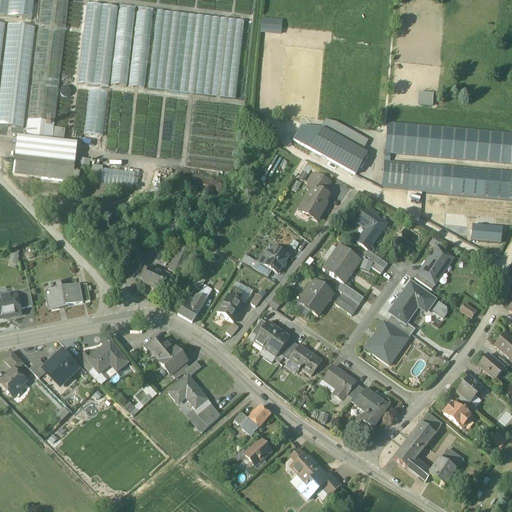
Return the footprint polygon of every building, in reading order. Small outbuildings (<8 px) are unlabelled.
[(0,0),(0,15),(33,19),(34,0),(0,0)] [(41,0),(25,139),(53,142),(69,0),(41,0)] [(86,5),(78,83),(109,87),(110,84),(146,88),(153,12),(86,5)] [(236,99),(244,21),(157,12),(149,90),(236,99)] [(261,34),(282,35),(282,20),(261,19),(261,34)] [(35,28),(8,25),(0,92),(0,126),(23,129),(35,28)] [(90,90),(84,134),(102,137),(107,93),(90,90)] [(418,106),(433,106),(434,94),(419,94),(418,106)] [(382,189),(511,199),(511,172),(390,162),(391,154),(511,164),(511,135),(387,124),(382,189)] [(345,134),(334,128),(323,126),(322,130),(323,130),(341,141),(345,134)] [(322,130),(301,127),(293,141),(311,151),(322,130)] [(64,131),(55,130),(53,142),(63,143),(64,131)] [(341,141),(323,130),(322,130),(311,151),(355,176),(367,155),(362,152),(344,142),(341,141)] [(365,145),(348,136),(344,142),(362,152),(365,145)] [(25,139),(17,138),(16,149),(14,159),(74,166),(76,155),(77,145),(63,143),(53,142),(25,139)] [(74,166),(14,159),(12,177),(78,184),(79,175),(73,174),(74,166)] [(100,186),(133,188),(134,172),(142,173),(142,167),(124,166),(124,170),(92,168),(92,180),(100,180),(100,186)] [(329,184),(316,177),(310,187),(313,189),(323,195),(329,184)] [(111,188),(86,185),(85,199),(109,202),(111,188)] [(323,195),(313,189),(301,211),(309,216),(310,218),(317,222),(324,210),(321,209),(328,197),(323,195)] [(386,226),(365,211),(357,222),(368,229),(356,245),(367,252),(386,226)] [(501,231),(472,228),(471,241),(500,244),(501,231)] [(195,247),(183,241),(179,249),(191,255),(195,247)] [(361,262),(339,247),(322,272),(343,287),(344,286),(361,262)] [(437,248),(417,275),(427,282),(435,287),(433,285),(447,265),(449,267),(454,260),(437,248)] [(191,255),(179,249),(168,272),(181,278),(182,278),(181,277),(191,255)] [(12,250),(10,263),(16,264),(19,251),(12,250)] [(262,257),(256,265),(271,274),(277,278),(288,260),(273,250),(267,260),(262,257)] [(377,259),(369,254),(368,256),(366,254),(364,257),(374,264),(377,259)] [(251,268),(255,261),(245,256),(241,263),(251,268)] [(387,266),(377,259),(374,264),(375,265),(384,271),(387,266)] [(252,271),(267,281),(271,274),(256,265),(252,271)] [(384,271),(375,265),(371,270),(380,276),(384,271)] [(162,275),(148,269),(147,271),(144,269),(139,280),(142,282),(141,284),(162,293),(170,276),(163,272),(162,275)] [(427,282),(417,275),(414,280),(424,287),(427,282)] [(200,280),(195,288),(200,290),(205,282),(200,280)] [(224,285),(219,282),(214,290),(219,293),(224,285)] [(435,287),(427,282),(424,287),(431,292),(435,287)] [(78,287),(61,290),(60,283),(51,285),(53,297),(46,298),(47,307),(50,306),(51,311),(82,305),(82,304),(79,287),(78,287)] [(314,283),(298,305),(310,313),(317,319),(333,297),(314,283)] [(237,285),(229,297),(238,303),(246,290),(237,285)] [(434,302),(411,285),(390,315),(392,316),(403,324),(404,323),(417,304),(427,312),(434,302)] [(86,286),(79,287),(82,304),(90,303),(86,286)] [(363,300),(344,286),(343,287),(339,293),(342,295),(358,307),(363,300)] [(211,293),(204,289),(198,298),(205,302),(211,293)] [(29,290),(15,293),(15,296),(16,296),(19,311),(33,308),(29,290)] [(260,299),(246,290),(238,303),(244,307),(251,311),(260,299)] [(358,307),(342,295),(338,301),(355,313),(358,307)] [(15,296),(0,299),(0,319),(11,318),(20,317),(19,311),(16,296),(15,296)] [(229,297),(228,297),(217,315),(232,325),(244,307),(238,303),(229,297)] [(196,302),(192,311),(197,315),(205,302),(198,298),(196,302)] [(355,313),(338,301),(338,300),(334,306),(351,318),(355,313)] [(192,304),(188,301),(184,307),(192,311),(196,302),(194,301),(192,304)] [(298,305),(294,311),(306,319),(310,313),(298,305)] [(476,313),(464,305),(459,312),(471,320),(476,313)] [(184,307),(178,316),(192,324),(197,315),(184,307)] [(403,324),(392,316),(389,321),(410,336),(414,330),(404,323),(403,324)] [(266,325),(261,321),(252,334),(257,338),(266,325)] [(410,336),(389,321),(385,326),(407,342),(411,337),(410,336)] [(226,334),(231,337),(238,328),(233,324),(226,334)] [(385,326),(383,324),(365,350),(389,368),(407,342),(385,326)] [(257,338),(253,344),(264,352),(278,332),(267,325),(257,338)] [(278,332),(264,352),(275,360),(278,355),(289,341),(289,340),(278,332)] [(511,341),(505,336),(495,348),(511,362),(511,341)] [(172,352),(162,340),(149,350),(159,363),(172,352)] [(289,341),(278,355),(283,359),(293,344),(289,341)] [(89,360),(87,362),(94,370),(99,375),(111,365),(118,373),(128,365),(110,343),(89,360)] [(293,344),(283,359),(288,362),(299,348),(293,344)] [(322,363),(299,347),(299,348),(288,362),(311,378),(322,363)] [(159,363),(158,363),(170,377),(171,376),(185,365),(187,363),(175,350),(172,352),(159,363)] [(24,366),(11,353),(2,361),(12,371),(13,371),(15,373),(24,366)] [(46,369),(44,370),(47,373),(60,387),(77,371),(61,354),(46,369)] [(89,360),(84,354),(76,361),(89,374),(94,370),(87,362),(89,360)] [(495,364),(487,357),(478,368),(495,382),(503,372),(504,371),(495,364)] [(509,368),(498,359),(495,364),(504,371),(503,372),(505,373),(509,368)] [(39,362),(29,371),(38,381),(47,373),(44,370),(46,369),(39,362)] [(189,369),(182,375),(186,380),(188,379),(189,380),(201,370),(196,364),(189,369)] [(185,365),(171,376),(175,381),(182,375),(189,369),(185,365)] [(356,385),(333,368),(324,381),(338,391),(334,397),(341,403),(346,397),(347,397),(355,385),(356,385)] [(12,371),(0,382),(0,386),(5,391),(5,394),(7,396),(10,396),(11,397),(25,384),(15,373),(13,371),(12,371)] [(189,380),(188,379),(186,380),(168,394),(175,402),(182,396),(195,411),(207,402),(189,380)] [(482,391),(468,379),(456,394),(470,405),(477,397),(479,396),(481,395),(480,393),(482,391)] [(141,403),(132,412),(135,416),(157,395),(148,385),(135,398),(141,403)] [(355,385),(347,397),(351,401),(352,401),(360,389),(355,385)] [(360,389),(352,401),(351,401),(349,403),(354,407),(365,392),(360,389)] [(388,408),(365,391),(365,392),(354,407),(366,415),(361,422),(372,430),(388,408)] [(121,399),(118,405),(131,413),(135,407),(121,399)] [(462,414),(451,405),(443,415),(461,431),(471,419),(463,413),(462,414)] [(220,417),(210,406),(197,417),(207,429),(220,417)] [(64,408),(54,418),(60,424),(70,414),(64,408)] [(248,420),(247,421),(258,429),(269,416),(260,409),(248,420)] [(197,417),(193,413),(188,417),(201,434),(207,429),(197,417)] [(248,420),(241,414),(234,422),(241,428),(247,421),(248,420)] [(427,418),(393,460),(407,470),(413,463),(435,436),(434,436),(440,429),(427,418)] [(258,429),(247,421),(241,428),(240,429),(250,438),(258,429)] [(261,443),(244,457),(254,467),(262,460),(270,453),(261,443)] [(462,460),(447,451),(440,461),(455,470),(462,460)] [(308,462),(304,457),(290,469),(306,486),(299,493),(307,502),(315,494),(314,493),(319,487),(324,482),(319,476),(321,473),(309,460),(308,462)] [(254,467),(252,469),(256,474),(266,465),(262,460),(254,467)] [(455,470),(440,461),(430,476),(429,477),(429,478),(444,487),(455,470)] [(430,476),(413,463),(407,470),(425,485),(429,478),(429,477),(430,476)] [(324,482),(319,487),(329,498),(340,487),(330,477),(324,482)]
